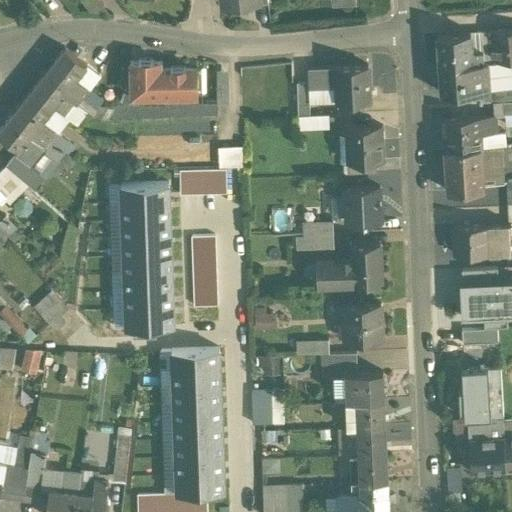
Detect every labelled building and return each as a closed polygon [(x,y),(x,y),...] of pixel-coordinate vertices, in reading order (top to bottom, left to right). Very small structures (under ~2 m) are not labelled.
[(511,27),(491,29),(493,58),(511,56),(511,27)] [(471,30),(439,32),(440,61),(473,59),(471,30)] [(87,64),(65,46),(48,68),(82,95),(88,87),(76,78),(87,64)] [(473,59),(440,61),(442,91),(481,88),(490,88),(490,86),(489,58),(473,59)] [(170,68),(162,68),(162,60),(153,61),(153,59),(139,59),(139,61),(130,61),(130,93),(194,92),(194,68),(185,68),(185,66),(170,67),(170,68)] [(294,84),(293,62),(247,63),(248,85),(294,84)] [(368,64),(336,65),(337,86),(337,101),(369,100),(368,64)] [(336,65),(308,66),(309,82),(309,87),(337,86),(336,65)] [(48,68),(31,89),(54,106),(64,93),(69,96),(76,102),(82,95),(48,68)] [(230,89),(231,68),(219,68),(218,89),(230,89)] [(511,79),(496,80),(494,86),(490,86),(490,88),(481,88),(481,101),(504,100),(511,99),(511,79)] [(309,82),(296,83),(297,115),(310,114),(309,87),(309,82)] [(54,106),(31,89),(15,111),(49,137),(55,129),(43,120),(54,106)] [(64,93),(54,106),(65,115),(72,105),(66,100),(69,96),(64,93)] [(49,137),(15,111),(0,129),(0,134),(20,149),(31,135),(43,145),(49,137)] [(494,113),(480,114),(481,131),(495,131),(494,113)] [(480,114),(444,117),(446,148),(482,145),(481,131),(480,114)] [(381,124),(340,126),(340,132),(346,132),(347,160),(382,159),(381,124)] [(220,144),(221,165),(245,164),(244,143),(220,144)] [(482,145),(446,148),(448,189),(484,187),(482,145)] [(181,169),(181,192),(226,192),(226,169),(181,169)] [(169,199),(169,182),(122,183),(122,201),(169,199)] [(380,185),(340,187),(341,195),(345,195),(346,220),(382,218),(380,185)] [(170,217),(169,199),(122,201),(123,219),(170,217)] [(171,235),(170,217),(123,219),(123,237),(171,235)] [(332,219),(303,221),(304,234),(334,233),(332,219)] [(510,221),(486,222),(487,251),(511,249),(510,221)] [(486,222),(454,224),(455,252),(487,251),(486,222)] [(218,302),(216,233),(191,235),(193,303),(218,302)] [(334,233),(304,234),(305,248),(335,247),(334,233)] [(171,253),(171,235),(123,237),(124,255),(171,253)] [(380,242),(351,244),(352,259),(353,280),(381,279),(380,242)] [(172,271),(171,253),(124,255),(124,272),(172,271)] [(352,259),(318,261),(319,282),(353,280),(352,259)] [(462,268),(463,280),(498,279),(497,266),(462,268)] [(172,289),(172,271),(124,272),(125,290),(172,289)] [(511,313),(511,277),(498,279),(463,280),(460,280),(461,316),(484,315),(508,313),(511,313)] [(54,287),(36,301),(54,324),(72,309),(54,287)] [(173,306),(172,289),(125,290),(126,308),(173,306)] [(380,301),(338,303),(339,309),(344,309),(345,337),(382,336),(380,301)] [(27,327),(5,304),(0,308),(0,309),(21,333),(27,327)] [(174,324),(173,306),(126,308),(126,326),(132,326),(155,325),(174,324)] [(257,308),(258,326),(277,325),(276,307),(257,308)] [(508,313),(484,315),(485,327),(508,325),(508,313)] [(155,325),(132,326),(132,337),(156,336),(155,325)] [(486,329),(458,330),(459,342),(487,341),(487,338),(486,330),(486,329)] [(497,330),(486,330),(487,338),(497,337),(497,330)] [(328,338),(296,339),(296,353),(321,352),(328,352),(328,338)] [(0,365),(16,366),(17,346),(1,345),(0,363),(0,365)] [(22,368),(40,370),(43,348),(25,345),(22,368)] [(172,349),(173,367),(220,365),(220,347),(172,349)] [(487,348),(467,350),(468,368),(488,366),(487,348)] [(328,352),(321,352),(322,367),(356,365),(356,351),(328,352)] [(261,354),(262,379),(283,377),(282,353),(261,354)] [(173,367),(173,384),(221,383),(220,365),(173,367)] [(468,368),(467,368),(468,395),(459,396),(460,417),(469,417),(503,415),(500,366),(488,366),(468,368)] [(381,370),(355,371),(356,399),(382,398),(381,370)] [(355,371),(334,372),(335,391),(347,390),(347,399),(356,399),(355,371)] [(173,384),(174,402),(221,400),(221,383),(173,384)] [(271,388),(252,388),(252,397),(272,397),(271,388)] [(272,397),(252,397),(252,402),(253,422),(273,422),(272,397)] [(382,398),(356,399),(357,426),(384,424),(382,398)] [(356,399),(347,399),(349,426),(357,426),(356,399)] [(174,402),(174,420),(222,418),(221,400),(174,402)] [(503,415),(469,417),(470,436),(504,434),(503,415)] [(174,420),(175,438),(222,436),(222,418),(174,420)] [(384,424),(357,426),(359,452),(385,451),(384,424)] [(504,434),(470,436),(470,446),(465,446),(465,457),(471,457),(472,469),(506,467),(504,434)] [(175,438),(175,455),(223,454),(222,436),(175,438)] [(359,452),(349,453),(351,480),(386,478),(385,451),(359,452)] [(175,455),(176,473),(224,471),(223,454),(175,455)] [(28,465),(15,463),(12,482),(25,484),(28,465)] [(461,488),(460,465),(448,466),(449,489),(461,488)] [(176,473),(177,491),(224,489),(224,471),(176,473)] [(92,492),(77,490),(74,511),(103,511),(108,479),(94,477),(92,492)] [(351,492),(338,493),(339,511),(363,511),(363,508),(388,507),(386,478),(351,480),(351,492)] [(12,482),(1,481),(0,487),(0,494),(23,498),(25,484),(12,482)] [(301,511),(301,483),(286,483),(286,485),(286,511),(301,511)] [(49,487),(25,484),(23,498),(47,501),(49,487)] [(286,511),(286,485),(263,486),(263,511),(286,511)] [(74,511),(77,490),(49,486),(47,501),(45,511),(74,511)] [(137,493),(138,511),(207,511),(207,490),(137,493)]
